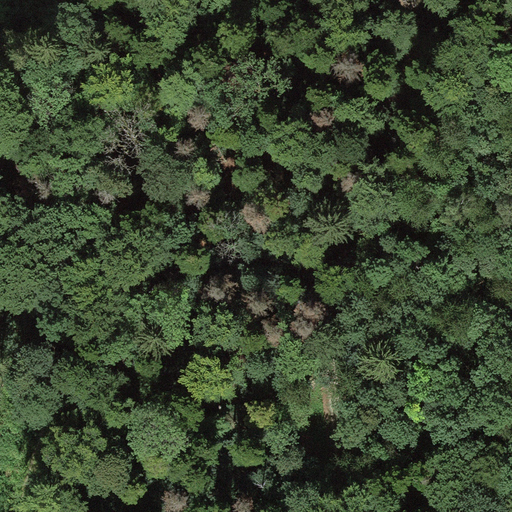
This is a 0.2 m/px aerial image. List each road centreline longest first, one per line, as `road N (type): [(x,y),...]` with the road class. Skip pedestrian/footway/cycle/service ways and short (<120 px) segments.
road 1 (track): [(258,0),(159,120),(57,390),(23,511)]
road 2 (track): [(344,511),(333,361),(348,279),(368,232),(511,37)]
